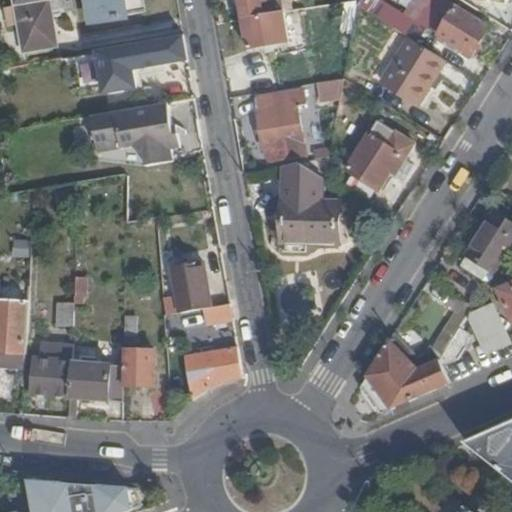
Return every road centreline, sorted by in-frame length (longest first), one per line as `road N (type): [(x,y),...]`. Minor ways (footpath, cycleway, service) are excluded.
road 1 (residential): [(194,0),(262,408)]
road 2 (residential): [(511,88),(325,381),(308,424)]
road 3 (secondary): [(202,450),(160,460),(0,446)]
road 4 (secondary): [(511,390),(332,470)]
